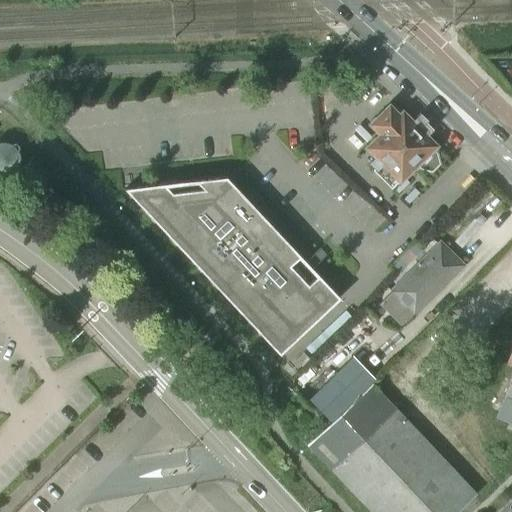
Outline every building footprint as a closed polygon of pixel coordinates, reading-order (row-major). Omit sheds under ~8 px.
[(420,169),(431,172),(439,164),(436,153),(432,149),(435,146),(402,114),(399,117),(389,108),(371,125),(381,135),(365,151),(372,160),(369,164),(373,168),(371,170),(390,190),(416,165),(420,169)] [(225,178),(124,190),(279,356),(339,300),(317,276),(307,286),(289,267),(299,257),(225,178)] [(379,305),(401,326),(461,266),(440,245),(392,292),(379,305)] [(511,380),(497,419),(511,425),(511,351),(507,364),(511,366),(511,380)] [(310,397),(308,399),(330,422),(374,379),(352,356),(310,397)] [(307,445),(370,511),(457,511),(476,495),(372,384),(307,445)]
